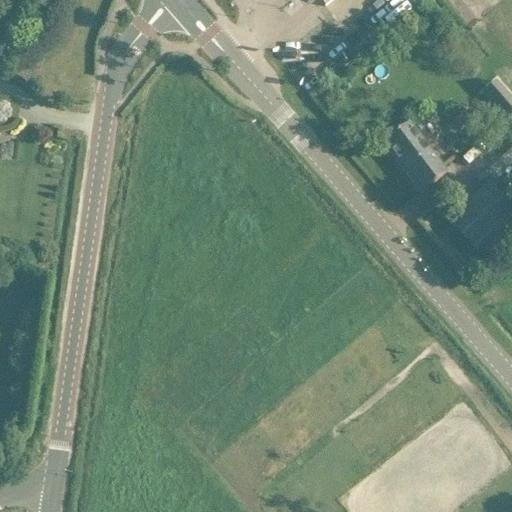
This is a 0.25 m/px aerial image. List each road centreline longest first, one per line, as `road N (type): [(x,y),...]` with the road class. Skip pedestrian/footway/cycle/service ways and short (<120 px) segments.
road 1 (tertiary): [(49,485),(104,109),(127,51),(173,0)]
road 2 (tertiary): [(511,381),(176,0)]
